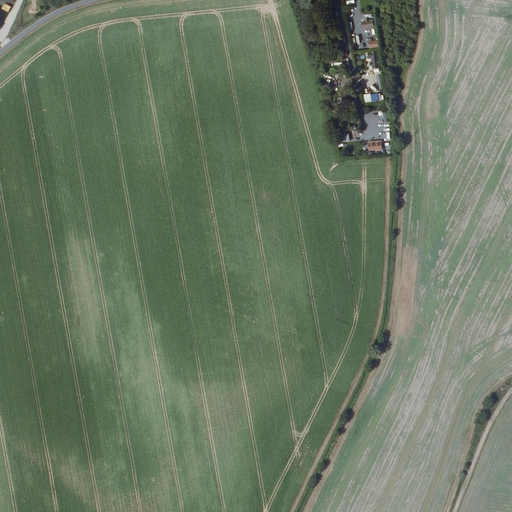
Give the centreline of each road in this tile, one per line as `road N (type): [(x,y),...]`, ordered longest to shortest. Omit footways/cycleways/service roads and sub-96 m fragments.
road 1 (track): [(393,163),(373,343),(293,511)]
road 2 (track): [(454,511),(489,425),(511,391)]
road 3 (unknown): [(342,0),(370,128)]
